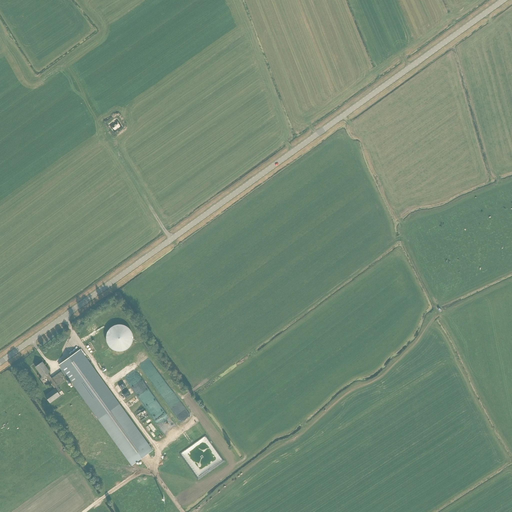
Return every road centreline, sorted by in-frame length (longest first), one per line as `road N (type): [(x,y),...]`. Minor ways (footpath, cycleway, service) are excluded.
road 1 (secondary): [(0,363),(504,0)]
road 2 (track): [(196,511),(387,370),(436,305)]
road 3 (track): [(172,240),(71,72),(33,79),(15,53)]
road 4 (track): [(156,475),(91,462),(30,511)]
